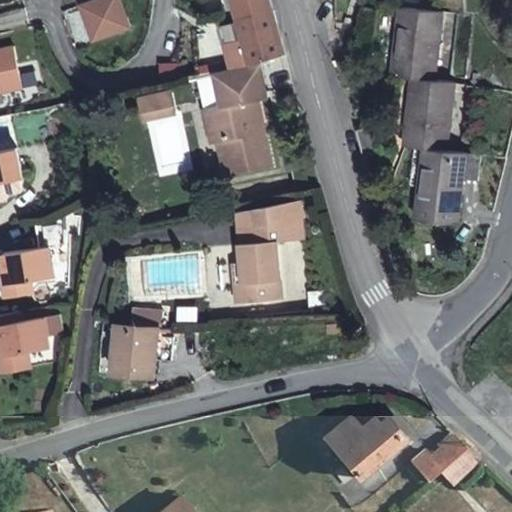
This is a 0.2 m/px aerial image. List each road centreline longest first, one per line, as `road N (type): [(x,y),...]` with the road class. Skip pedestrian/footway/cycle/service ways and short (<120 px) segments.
road 1 (residential): [(0,465),(232,398),(370,375),(403,358)]
road 2 (residential): [(296,0),(344,195),(403,358)]
road 3 (unknown): [(88,435),(98,285),(111,238),(141,223),(228,212)]
road 4 (residential): [(403,358),(451,334),(490,291),(511,245)]
road 5 (residential): [(403,358),(511,457)]
